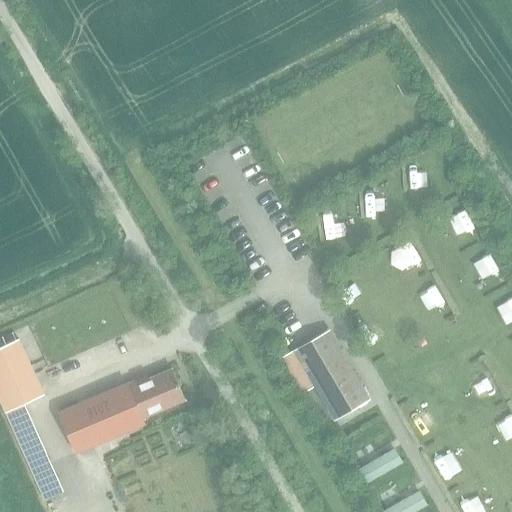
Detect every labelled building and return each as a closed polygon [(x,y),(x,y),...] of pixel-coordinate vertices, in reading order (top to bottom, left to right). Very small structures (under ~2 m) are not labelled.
[(334,420),(369,399),(329,329),(293,349),(334,420)] [(0,344),(0,396),(42,494),(44,497),(60,490),(22,401),(43,392),(19,337),(0,344)] [(126,383),(57,412),(75,453),(143,424),(141,418),(184,399),(171,368),(140,382),(139,379),(127,384),(126,383)] [(413,461),(405,447),(372,465),(380,480),(413,461)] [(419,511),(434,503),(426,489),(394,508),(396,511),(419,511)]
